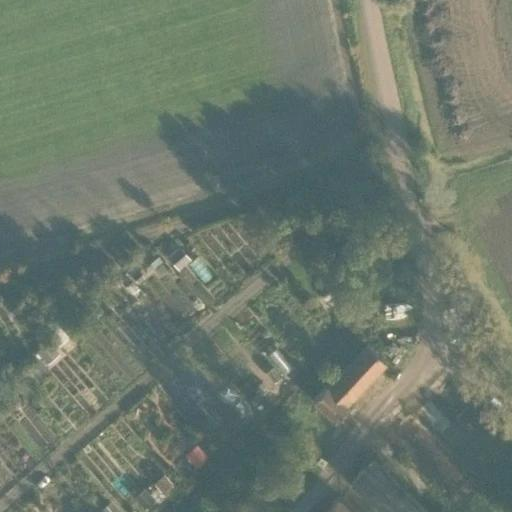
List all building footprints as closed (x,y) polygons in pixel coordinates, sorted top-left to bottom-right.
[(137,282),(144,276),(138,269),(131,275),(137,282)] [(346,404),(385,364),(366,345),(327,386),(326,385),(313,398),(335,419),(348,405),(346,404)] [(195,466),(207,455),(196,443),(184,454),(195,466)] [(350,483),(381,511),(427,511),(372,459),(350,483)] [(162,493),(173,483),(164,473),(153,482),(162,493)] [(143,485),(132,497),(147,511),(158,499),(143,485)] [(323,511),(351,511),(338,499),(323,511)]
